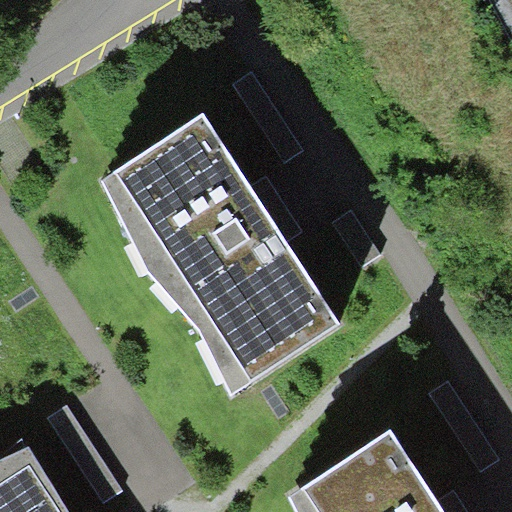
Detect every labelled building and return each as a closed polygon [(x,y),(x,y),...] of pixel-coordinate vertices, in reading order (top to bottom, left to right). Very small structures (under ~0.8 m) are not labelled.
[(253,72),(233,86),(286,165),(306,152),(253,72)] [(341,324),(204,114),(103,182),(145,270),(206,331),(231,397),(341,324)] [(352,212),(334,224),(364,270),(382,258),(352,212)] [(450,381),(430,394),(481,474),(501,462),(450,381)] [(66,406),(47,419),(105,505),(124,492),(66,406)] [(447,511),(393,428),(290,494),(299,511),(447,511)] [(73,511),(31,446),(0,460),(0,511),(73,511)]
